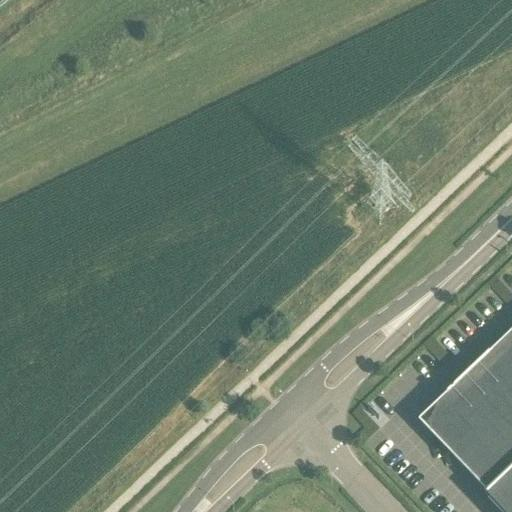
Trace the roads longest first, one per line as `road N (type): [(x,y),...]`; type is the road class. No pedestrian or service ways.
road 1 (tertiary): [(293,418),(511,218)]
road 2 (track): [(255,0),(0,129)]
road 3 (tertiary): [(199,511),(293,418)]
road 4 (unclassified): [(384,511),(293,418)]
